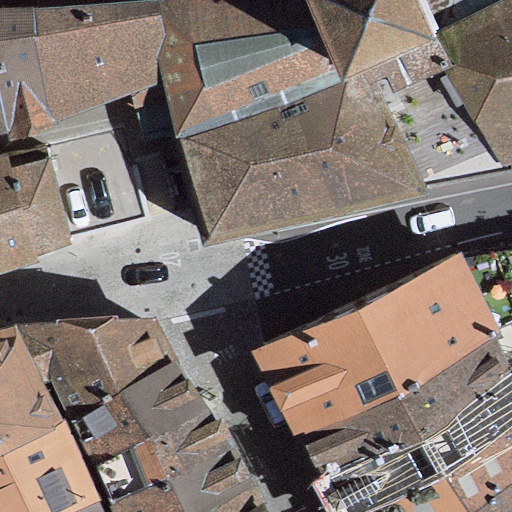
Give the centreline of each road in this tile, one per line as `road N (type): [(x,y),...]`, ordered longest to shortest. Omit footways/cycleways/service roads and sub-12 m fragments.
road 1 (residential): [(181,275),(310,511)]
road 2 (primary): [(255,263),(511,214)]
road 3 (residential): [(0,308),(181,275)]
